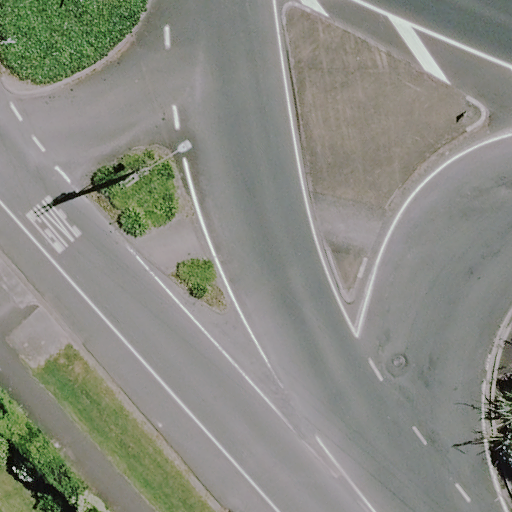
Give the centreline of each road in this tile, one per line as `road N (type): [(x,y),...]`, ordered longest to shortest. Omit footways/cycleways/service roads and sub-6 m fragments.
road 1 (unclassified): [(223,25),(238,185),(307,454)]
road 2 (unclassified): [(307,454),(0,160)]
road 3 (trunk): [(511,215),(492,225),(436,324),(414,402),(409,511)]
road 4 (trunk): [(223,25),(116,101),(0,158)]
